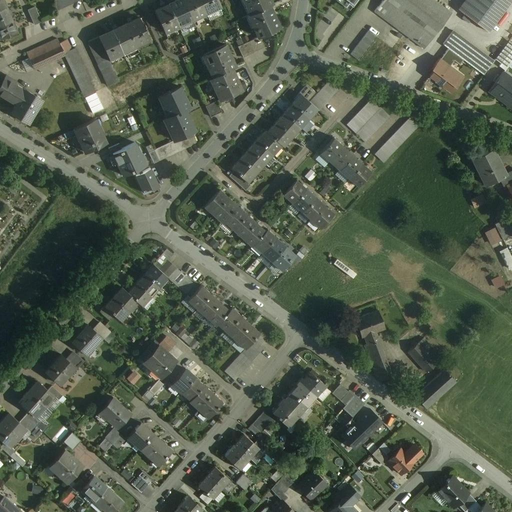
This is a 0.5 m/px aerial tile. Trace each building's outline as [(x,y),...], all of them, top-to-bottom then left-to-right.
[(60,3),(60,0),(54,0),(54,11),(62,7),(60,3)] [(181,0),(175,0),(167,4),(177,25),(179,28),(192,22),(181,0)] [(198,0),(181,0),(192,22),(206,16),(205,13),(198,0)] [(214,0),(198,0),(205,13),(217,7),(219,10),(219,9),(214,0)] [(269,0),(242,0),(249,14),(268,5),(271,4),(269,0)] [(381,0),(373,11),(423,48),(450,12),(433,0),(381,0)] [(464,0),(457,9),(464,14),(470,19),(487,31),(510,0),(464,0)] [(167,4),(154,10),(165,34),(166,33),(165,31),(177,25),(167,4)] [(249,14),(246,16),(251,27),(252,27),(257,37),(259,36),(279,27),(268,5),(249,14)] [(5,7),(0,9),(0,23),(10,19),(5,7)] [(40,22),(33,7),(27,10),(33,24),(40,22)] [(150,42),(138,18),(125,24),(136,48),(150,42)] [(10,19),(0,23),(0,38),(16,32),(10,19)] [(136,48),(125,24),(111,30),(123,55),(136,48)] [(123,55),(111,30),(97,37),(100,42),(103,48),(105,53),(108,59),(109,61),(123,55)] [(365,36),(373,42),(377,38),(368,31),(365,36)] [(492,61),(452,31),(443,44),(448,48),(463,59),(483,74),(492,61)] [(257,37),(248,41),(253,52),(264,47),(259,36),(257,37)] [(361,40),(369,47),(373,42),(365,36),(361,40)] [(97,37),(87,42),(89,47),(100,42),(97,37)] [(56,39),(43,45),(51,61),(64,55),(63,53),(58,43),(56,39)] [(66,39),(58,43),(63,53),(71,50),(66,39)] [(357,45),(366,52),(369,47),(361,40),(357,45)] [(248,41),(237,46),(242,57),(253,52),(248,41)] [(511,44),(508,41),(502,49),(511,56),(511,44)] [(100,42),(89,47),(92,53),(103,48),(100,42)] [(230,56),(224,44),(201,55),(212,77),(231,68),(235,66),(232,60),(231,60),(229,56),(230,56)] [(43,45),(26,52),(33,69),(51,61),(43,45)] [(357,45),(354,50),(362,56),(366,52),(357,45)] [(95,92),(74,48),(71,50),(63,53),(64,55),(84,98),(95,92)] [(103,48),(92,53),(95,58),(105,53),(103,48)] [(463,59),(448,48),(439,59),(449,66),(453,60),(459,64),(463,59)] [(511,58),(511,56),(502,49),(494,59),(500,63),(498,65),(504,70),(511,58)] [(350,54),(358,61),(362,56),(354,50),(350,54)] [(105,53),(95,58),(97,64),(108,59),(105,53)] [(439,59),(438,58),(431,68),(433,70),(428,75),(435,80),(434,82),(440,86),(441,85),(450,91),(462,76),(439,59)] [(108,59),(97,64),(100,70),(111,65),(109,61),(108,59)] [(111,65),(100,70),(102,75),(113,70),(111,65)] [(212,77),(210,78),(214,88),(213,88),(219,100),(241,90),(231,68),(212,77)] [(113,70),(102,75),(105,81),(116,76),(113,70)] [(511,79),(502,72),(488,90),(496,97),(498,95),(503,98),(502,99),(511,107),(511,79)] [(41,100),(13,83),(14,81),(6,76),(0,85),(0,95),(15,105),(10,113),(27,123),(41,100)] [(116,76),(105,81),(107,86),(118,81),(116,76)] [(329,79),(309,101),(317,109),(318,110),(338,88),(329,79)] [(315,92),(306,84),(298,92),(300,94),(307,100),(315,92)] [(178,86),(157,96),(167,116),(162,118),(163,119),(188,107),(178,86)] [(95,92),(84,98),(87,103),(98,98),(95,92)] [(307,100),(300,94),(291,103),(308,118),(317,109),(309,101),(307,100)] [(100,104),(98,98),(87,103),(89,109),(100,104)] [(389,116),(370,98),(345,124),(364,142),(389,116)] [(215,101),(204,106),(209,117),(220,112),(215,101)] [(308,118),(291,103),(283,113),(299,128),(308,118)] [(102,109),(100,104),(89,109),(91,114),(102,109)] [(188,107),(163,119),(173,140),(175,140),(180,137),(186,134),(191,132),(194,131),(184,109),(188,107)] [(299,128),(283,113),(276,121),(293,136),(299,128)] [(408,117),(379,148),(388,157),(418,126),(408,117)] [(94,119),(73,129),(84,152),(105,143),(94,119)] [(293,136),(276,121),(268,131),(282,144),(284,146),(293,136)] [(268,131),(264,130),(255,139),(272,154),(282,144),(268,131)] [(143,132),(129,138),(131,142),(145,135),(143,132)] [(196,142),(191,132),(186,134),(190,144),(196,142)] [(186,134),(180,137),(185,148),(191,145),(190,144),(186,134)] [(180,137),(175,140),(180,150),(185,148),(180,137)] [(332,138),(319,153),(329,161),(342,146),(332,138)] [(272,154),(255,139),(247,149),(264,164),(272,154)] [(173,140),(164,145),(169,156),(180,150),(175,140),(173,140)] [(118,143),(107,148),(110,155),(112,154),(112,153),(120,149),(118,143)] [(120,149),(112,153),(112,154),(122,175),(144,165),(134,143),(120,149)] [(164,145),(153,150),(158,161),(169,156),(164,145)] [(342,146),(329,161),(338,170),(351,155),(342,146)] [(264,164),(247,149),(239,158),(256,173),(264,164)] [(496,158),(492,149),(472,160),(484,184),(499,177),(504,175),(496,158)] [(158,161),(153,150),(147,152),(153,163),(158,161)] [(361,163),(351,155),(338,170),(347,178),(361,163)] [(256,173),(239,158),(230,167),(233,170),(247,182),(247,183),(256,173)] [(370,172),(361,163),(347,178),(357,187),(370,172)] [(158,186),(149,168),(135,175),(142,190),(149,186),(151,190),(158,186)] [(247,182),(233,170),(228,176),(244,190),(249,185),(247,183),(247,182)] [(511,170),(504,175),(499,177),(504,188),(506,187),(511,198),(511,170)] [(295,179),(281,194),(291,203),(305,188),(295,179)] [(305,188),(291,203),(300,211),(314,196),(305,188)] [(218,189),(203,206),(212,215),(228,198),(218,189)] [(476,207),(487,201),(483,193),(472,199),(476,207)] [(323,205),(314,196),(300,211),(310,220),(323,205)] [(228,198),(212,215),(221,223),(223,222),(237,206),(228,198)] [(333,213),(323,205),(310,220),(319,229),(333,213)] [(237,206),(223,222),(232,230),(246,214),(237,206)] [(246,214),(232,230),(241,238),(255,223),(246,214)] [(511,226),(507,217),(494,224),(502,240),(511,234),(511,226)] [(255,223),(241,238),(250,246),(252,245),(265,231),(255,223)] [(275,237),(266,229),(265,231),(252,245),(261,253),(275,237)] [(275,237),(261,253),(270,261),(284,246),(275,237)] [(284,246),(270,261),(280,270),(294,254),(284,246)] [(501,250),(510,270),(511,268),(511,253),(508,246),(501,250)] [(189,280),(166,260),(158,269),(167,277),(166,278),(180,290),(189,280)] [(143,273),(157,286),(158,287),(157,286),(166,277),(166,278),(167,277),(158,269),(152,264),(143,273)] [(157,286),(143,273),(134,283),(149,296),(150,296),(149,295),(157,286)] [(189,280),(180,290),(184,294),(193,284),(189,280)] [(149,296),(134,283),(126,292),(136,301),(141,306),(141,305),(149,296)] [(198,288),(193,284),(184,294),(189,298),(198,288)] [(189,298),(186,301),(196,309),(210,294),(200,285),(198,288),(189,298)] [(136,301),(126,292),(120,287),(112,296),(128,311),(128,312),(129,311),(128,310),(136,301)] [(210,294),(196,309),(205,317),(219,302),(210,294)] [(128,311),(112,296),(103,306),(114,315),(120,321),(120,320),(119,320),(128,311)] [(219,302),(205,317),(214,326),(216,324),(228,310),(219,302)] [(114,315),(103,306),(98,311),(109,321),(114,315)] [(228,310),(216,324),(225,332),(226,331),(240,316),(231,307),(228,310)] [(377,311),(354,319),(360,337),(375,331),(383,328),(377,311)] [(240,316),(226,331),(234,338),(233,339),(234,340),(249,324),(240,316)] [(110,331),(101,323),(94,331),(101,337),(103,339),(110,331)] [(94,331),(87,324),(71,342),(85,354),(101,337),(94,331)] [(249,324),(234,340),(243,349),(244,349),(257,334),(259,332),(249,324)] [(234,338),(226,331),(225,333),(225,332),(221,337),(230,345),(234,340),(233,339),(234,338)] [(391,375),(375,331),(363,336),(366,344),(364,345),(377,381),(391,375)] [(173,347),(177,341),(168,334),(163,340),(173,347)] [(257,334),(244,349),(243,349),(223,371),(234,380),(267,343),(257,334)] [(154,340),(146,349),(150,353),(157,345),(158,344),(154,340)] [(417,343),(407,352),(426,373),(436,364),(417,343)] [(175,360),(157,345),(150,353),(142,361),(142,362),(143,361),(149,366),(148,367),(160,377),(175,360)] [(83,361),(74,353),(67,361),(74,367),(76,369),(83,361)] [(67,361),(60,354),(44,372),(58,384),(74,367),(67,361)] [(194,377),(184,368),(170,384),(180,392),(194,377)] [(135,369),(128,378),(135,384),(142,376),(135,369)] [(414,396),(425,409),(455,382),(444,370),(414,396)] [(324,386),(308,371),(302,378),(301,377),(298,381),(315,396),(324,386)] [(194,377),(180,392),(189,400),(203,385),(194,377)] [(47,390),(36,380),(27,391),(43,405),(52,395),(53,395),(47,390)] [(162,384),(157,380),(144,395),(148,399),(162,384)] [(315,396),(298,381),(295,384),(296,385),(290,392),(304,405),(308,401),(309,402),(315,396)] [(393,383),(390,390),(398,393),(400,385),(393,383)] [(339,384),(331,393),(339,400),(340,400),(347,392),(339,384)] [(61,395),(51,385),(47,390),(53,395),(52,395),(57,400),(59,398),(61,395)] [(189,400),(188,402),(197,410),(212,393),(203,385),(189,400)] [(43,405),(27,391),(17,401),(28,410),(34,416),(34,415),(43,405)] [(347,392),(340,400),(345,404),(353,395),(348,391),(347,392)] [(304,405),(290,392),(283,399),(282,398),(279,401),(296,416),(302,410),(300,409),(304,405)] [(221,402),(212,393),(197,410),(207,418),(221,402)] [(363,404),(353,395),(345,404),(342,408),(347,413),(350,409),(355,413),(363,404)] [(129,413),(111,397),(97,413),(98,413),(99,411),(105,417),(104,418),(104,419),(105,418),(107,419),(114,426),(116,428),(129,413)] [(296,416),(279,401),(277,404),(278,405),(271,412),(287,427),(287,426),(286,425),(289,421),(291,423),(296,416)] [(368,409),(364,413),(365,414),(356,422),(356,421),(341,436),(354,448),(381,422),(368,409)] [(34,416),(28,410),(24,415),(36,425),(40,421),(34,415),(34,416)] [(105,417),(99,411),(98,413),(97,413),(96,414),(96,413),(95,414),(95,415),(94,416),(103,424),(107,419),(105,418),(104,419),(104,418),(105,417)] [(263,411),(251,424),(260,432),(268,424),(270,426),(274,421),(263,411)] [(18,421),(8,412),(0,420),(0,439),(3,442),(8,446),(19,434),(16,431),(21,426),(24,428),(25,428),(18,421)] [(36,425),(24,415),(18,421),(25,428),(30,432),(36,425)] [(152,434),(139,422),(126,437),(134,444),(135,442),(140,447),(138,448),(139,449),(152,434)] [(116,428),(114,426),(104,437),(104,438),(98,445),(104,451),(111,444),(120,434),(115,430),(116,428)] [(80,440),(71,432),(63,441),(72,450),(80,440)] [(125,439),(120,434),(111,444),(116,448),(125,439)] [(171,450),(152,434),(139,449),(152,460),(153,458),(158,463),(157,464),(157,465),(171,450)] [(258,448),(242,434),(233,444),(248,458),(258,448)] [(8,446),(3,442),(0,445),(0,447),(9,455),(13,451),(8,446)] [(248,458),(233,444),(223,455),(239,469),(248,458)] [(403,453),(399,449),(387,461),(399,474),(421,453),(413,444),(403,453)] [(275,454),(267,447),(263,451),(271,458),(275,454)] [(76,461),(63,449),(48,466),(49,467),(52,463),(57,468),(54,471),(66,482),(81,465),(77,461),(76,461)] [(385,459),(376,449),(371,454),(380,464),(385,459)] [(228,479),(213,466),(205,476),(220,489),(228,479)] [(313,470),(296,486),(300,490),(309,499),(319,490),(320,490),(326,484),(313,470)] [(141,472),(130,484),(140,492),(150,480),(141,472)] [(250,482),(242,474),(239,478),(247,485),(250,482)] [(296,486),(284,474),(277,481),(285,489),(289,484),(298,493),(300,490),(296,486)] [(467,493),(451,475),(436,490),(436,491),(437,490),(447,500),(446,501),(452,508),(456,504),(467,493)] [(88,481),(82,476),(79,479),(85,484),(88,481)] [(105,487),(93,476),(88,481),(85,484),(81,489),(86,494),(83,498),(89,504),(93,500),(105,487)] [(220,489),(205,476),(196,485),(211,498),(220,489)] [(247,485),(239,478),(235,482),(243,490),(247,485)] [(79,479),(71,488),(77,493),(81,489),(85,484),(79,479)] [(277,481),(273,486),(275,487),(273,488),(274,492),(282,500),(285,497),(280,493),(285,489),(277,481)] [(298,493),(289,484),(285,489),(293,497),(298,493)] [(358,496),(347,484),(342,490),(352,501),(358,496)] [(112,511),(122,502),(105,487),(93,500),(106,511),(112,511)] [(286,504),(293,497),(285,489),(280,493),(285,497),(282,500),(286,504)] [(352,501),(342,490),(337,494),(341,499),(342,498),(348,504),(352,501)] [(467,493),(456,504),(464,511),(475,501),(467,493)] [(18,511),(19,511),(2,495),(0,497),(0,511),(18,511)] [(197,511),(201,508),(187,496),(172,511),(197,511)] [(355,511),(348,504),(342,498),(341,499),(328,511),(355,511)] [(293,511),(286,504),(282,500),(270,511),(269,511),(293,511)] [(492,511),(484,503),(474,511),(492,511)]
